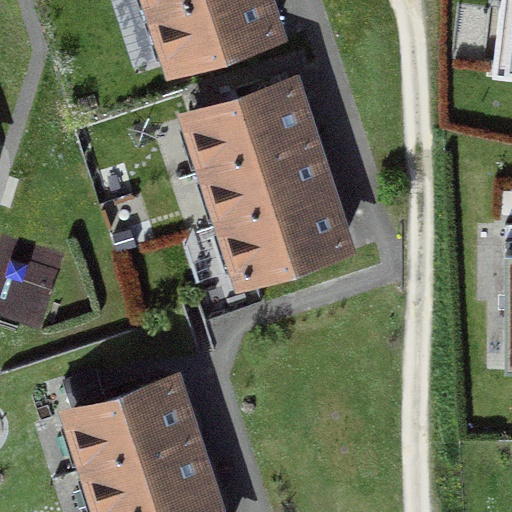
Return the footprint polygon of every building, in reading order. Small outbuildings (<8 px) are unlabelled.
[(149,0),(170,65),(270,33),(259,0),(149,0)] [(511,0),(501,0),(493,71),(511,72),(511,0)] [(239,278),(340,245),(326,204),(314,168),(298,118),(287,84),(187,117),(239,278)] [(0,240),(0,316),(39,327),(59,256),(0,240)] [(211,511),(209,504),(198,472),(180,418),(169,382),(68,414),(100,511),(211,511)]
